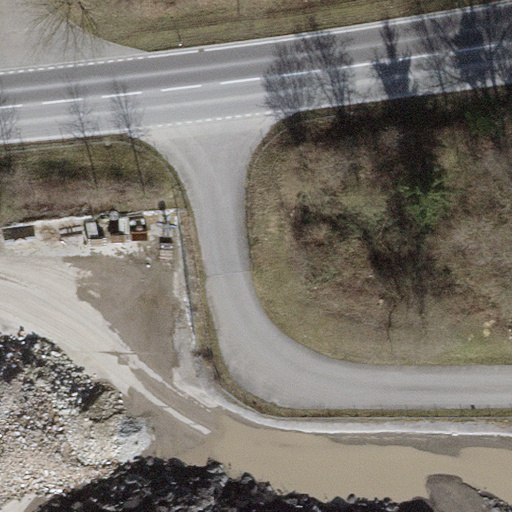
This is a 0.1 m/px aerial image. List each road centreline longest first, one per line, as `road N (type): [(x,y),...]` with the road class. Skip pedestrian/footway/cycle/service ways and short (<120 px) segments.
road 1 (unknown): [(0,351),(283,433),(511,483)]
road 2 (secondary): [(511,42),(0,106)]
